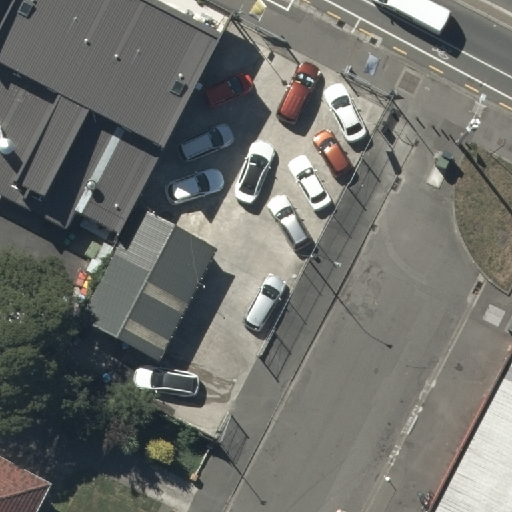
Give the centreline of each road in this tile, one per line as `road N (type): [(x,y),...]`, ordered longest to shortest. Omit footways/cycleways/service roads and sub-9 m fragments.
road 1 (unknown): [(320,37),(189,358)]
road 2 (residential): [(413,280),(295,511)]
